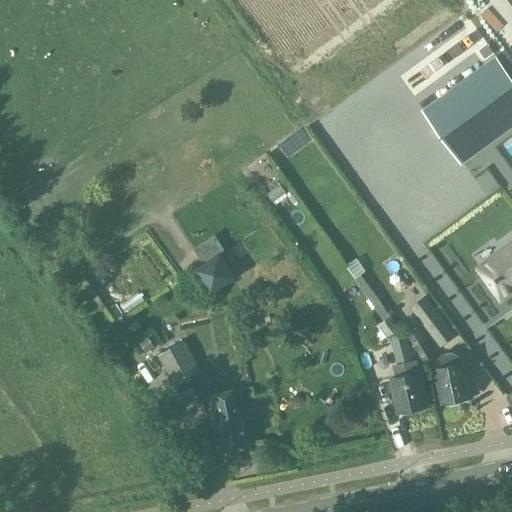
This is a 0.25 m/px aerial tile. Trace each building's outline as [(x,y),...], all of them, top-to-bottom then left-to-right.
[(495,53),(488,43),(479,50),(486,59),(495,53)] [(511,124),(511,78),(498,59),(424,113),(461,162),(511,124)] [(429,141),(408,153),(425,183),(446,172),(429,141)] [(268,197),(273,205),(287,195),(281,187),(268,197)] [(502,258),(483,272),(502,298),(511,290),(511,245),(499,255),(502,258)] [(220,255),(197,271),(211,293),(235,278),(220,255)] [(440,349),(456,337),(426,297),(411,308),(440,349)] [(402,412),(427,406),(418,361),(411,362),(405,332),(394,334),(400,329),(391,317),(379,325),(388,338),(389,337),(395,365),(394,365),(396,378),(392,378),(395,395),(398,394),(402,412)] [(424,365),(436,358),(419,329),(407,335),(424,365)] [(149,337),(140,344),(147,354),(156,346),(149,337)] [(176,388),(202,373),(184,342),(158,356),(176,388)] [(436,362),(438,368),(435,369),(439,385),(442,385),(445,402),(471,397),(464,363),(462,363),(461,357),(453,353),(441,355),(436,362)] [(381,424),(396,421),(392,398),(382,399),(380,388),(375,389),(381,424)] [(213,425),(217,424),(222,451),(251,446),(245,418),(249,417),(243,389),(207,396),(213,425)]
